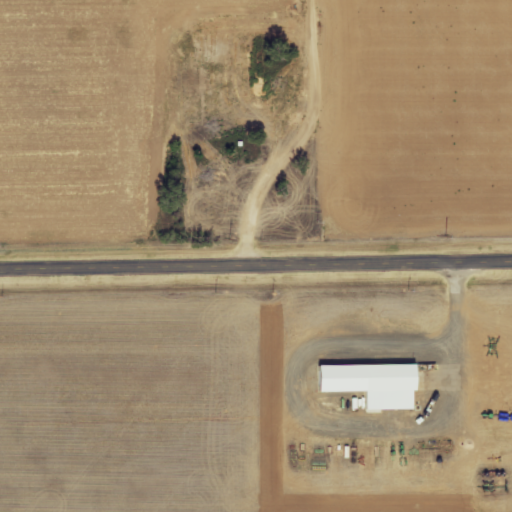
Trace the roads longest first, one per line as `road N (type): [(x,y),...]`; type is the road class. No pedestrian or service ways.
road 1 (secondary): [(0,274),(511,268)]
road 2 (residential): [(309,0),(315,271)]
